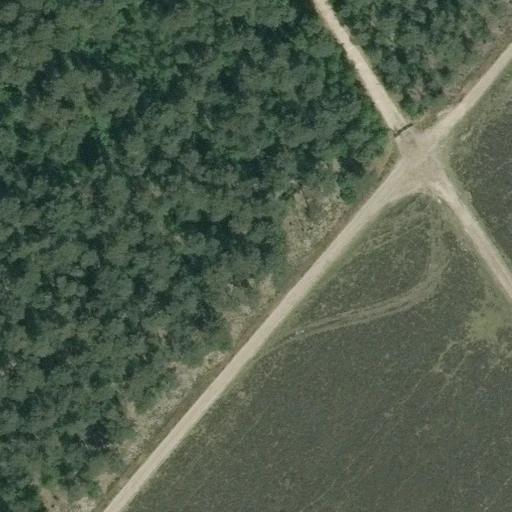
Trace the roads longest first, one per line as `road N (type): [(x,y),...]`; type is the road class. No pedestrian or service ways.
road 1 (track): [(109,511),(420,153)]
road 2 (track): [(420,153),(318,0)]
road 3 (track): [(511,298),(420,153)]
road 4 (track): [(511,48),(420,153)]
